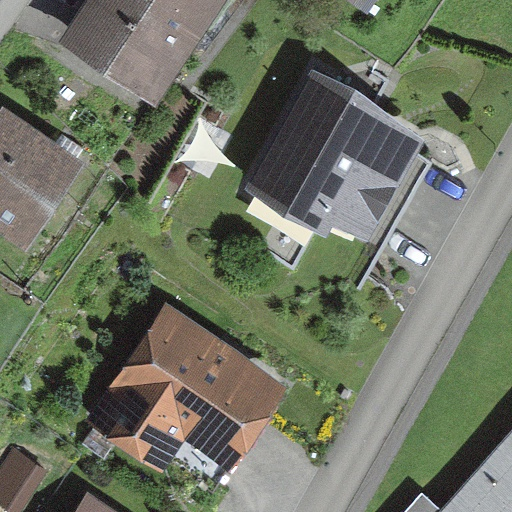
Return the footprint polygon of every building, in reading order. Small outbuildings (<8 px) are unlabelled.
[(153,85),(208,0),(97,0),(75,35),(153,85)] [(311,71),(245,190),(326,239),(334,230),(370,243),(429,143),(356,88),(311,71)] [(76,162),(6,114),(0,123),(0,216),(26,234),(76,162)] [(289,388),(163,311),(88,420),(164,475),(186,445),(232,474),(289,388)] [(511,511),(511,433),(442,511),(422,495),(406,511),(511,511)] [(109,511),(88,498),(77,511),(109,511)]
